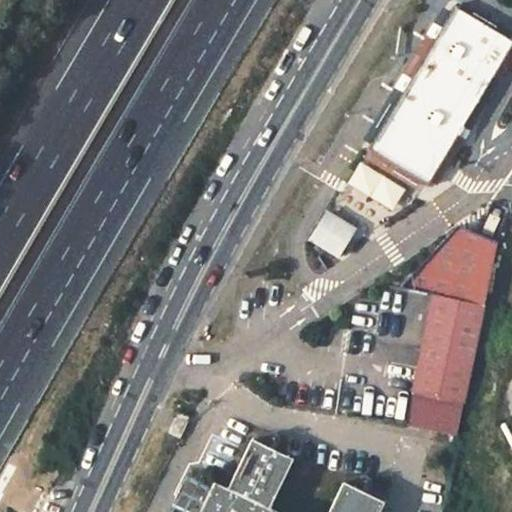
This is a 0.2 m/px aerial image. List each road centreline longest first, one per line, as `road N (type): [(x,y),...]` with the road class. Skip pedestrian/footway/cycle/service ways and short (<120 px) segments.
road 1 (secondary): [(359,0),(200,273),(91,511)]
road 2 (motorway): [(0,383),(225,0)]
road 3 (motorway): [(139,0),(0,236)]
